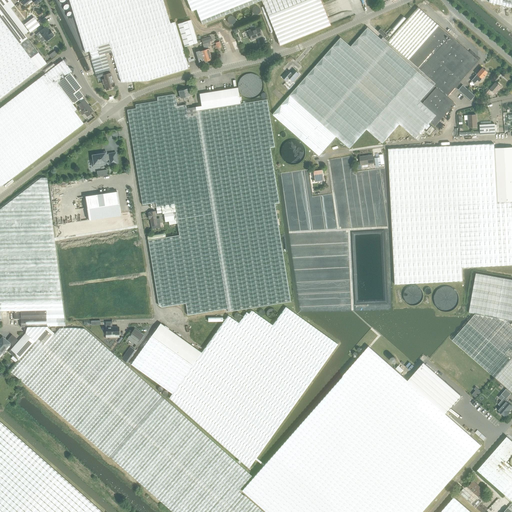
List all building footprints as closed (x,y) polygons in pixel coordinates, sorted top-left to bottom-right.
[(3,6),(10,0),(0,0),(0,16),(21,44),(27,39),(3,6)] [(68,0),(85,52),(89,51),(97,49),(96,46),(108,43),(111,52),(120,82),(147,81),(188,68),(174,22),(170,23),(162,0),(68,0)] [(186,0),(191,11),(196,9),(202,24),(261,1),(262,0),(186,0)] [(262,0),(261,1),(272,27),(279,45),(279,46),(280,46),(330,26),(330,25),(320,0),(262,0)] [(511,0),(489,0),(489,3),(511,8),(511,0)] [(447,97),(479,61),(418,7),(388,41),(438,86),(424,102),(437,114),(430,122),(435,126),(455,104),(447,97)] [(0,98),(38,69),(46,64),(38,53),(35,49),(27,39),(21,44),(0,16),(0,98)] [(30,32),(31,32),(40,25),(34,17),(24,24),(30,32)] [(194,44),(193,42),(197,40),(190,20),(187,21),(177,24),(184,47),(194,44)] [(39,32),(36,34),(42,42),(45,40),(46,41),(53,36),(52,36),(53,35),(49,30),(48,31),(45,27),(39,32)] [(438,86),(388,41),(387,41),(390,37),(381,29),(378,32),(384,36),(381,39),(368,27),(351,46),(341,38),(273,115),(320,156),(336,137),(350,149),(367,129),(383,143),(400,124),(416,138),(430,122),(437,114),(424,102),(438,86)] [(261,35),(258,28),(247,32),(250,41),(255,39),(255,38),(261,35)] [(211,59),(207,47),(211,46),(210,42),(202,44),(204,50),(203,51),(207,61),(211,59)] [(89,51),(91,58),(90,58),(95,74),(110,70),(105,53),(111,52),(108,43),(96,46),(97,49),(89,51)] [(199,52),(198,50),(195,51),(198,60),(201,59),(202,62),(207,61),(203,51),(199,52)] [(0,187),(83,123),(74,112),(77,109),(73,105),(57,83),(70,73),(71,73),(73,73),(74,69),(69,68),(63,60),(62,61),(0,108),(0,187)] [(46,72),(55,66),(54,63),(44,69),(46,72)] [(487,72),(487,71),(485,69),(485,70),(482,68),(479,71),(478,70),(475,73),(477,74),(471,81),(474,83),(475,82),(477,80),(479,82),(487,72)] [(289,79),(293,82),(300,75),(294,69),(291,73),(288,71),(282,78),(287,82),(289,79)] [(73,105),(83,96),(79,90),(81,88),(70,73),(57,83),(73,105)] [(104,79),(102,79),(103,84),(104,84),(105,90),(111,89),(110,87),(114,86),(110,73),(106,74),(103,75),(103,76),(104,79)] [(490,90),(494,94),(495,93),(496,93),(498,92),(497,91),(501,86),(496,82),(493,85),(491,84),(484,92),(487,94),(490,90)] [(458,90),(464,95),(466,96),(470,91),(463,85),(458,90)] [(201,106),(195,107),(196,111),(240,104),(238,88),(199,95),(201,106)] [(187,97),(190,97),(188,90),(183,91),(182,91),(180,91),(179,92),(180,99),(183,98),(184,101),(188,100),(187,97)] [(470,101),(475,96),(470,91),(466,96),(470,101)] [(173,211),(173,212),(175,220),(176,220),(179,235),(147,241),(149,252),(157,304),(160,307),(185,303),(187,315),(196,314),(199,314),(227,309),(228,312),(290,302),(282,251),(275,204),(279,203),(270,148),(275,147),(267,99),(240,104),(196,111),(195,107),(186,108),(186,106),(177,107),(176,102),(174,94),(156,97),(157,101),(135,104),(135,108),(126,110),(142,205),(155,203),(156,206),(157,214),(173,211)] [(93,112),(84,100),(78,105),(80,108),(78,109),(82,115),(84,113),(87,116),(93,112)] [(468,115),(464,115),(465,120),(468,120),(469,127),(477,127),(476,115),(468,115)] [(481,125),(480,125),(480,131),(459,133),(460,136),(480,134),(495,134),(495,124),(491,124),(481,125)] [(435,129),(432,126),(426,132),(430,135),(435,129)] [(432,147),(388,149),(394,284),(462,280),(461,267),(466,266),(511,264),(511,201),(497,202),(494,148),(494,144),(457,145),(436,146),(432,147)] [(511,147),(509,147),(494,148),(497,202),(511,201),(511,147)] [(93,160),(91,160),(92,167),(105,165),(117,163),(116,153),(109,154),(109,155),(106,155),(106,151),(99,152),(100,153),(92,154),(93,160)] [(374,163),(373,155),(360,157),(360,162),(361,165),(374,163)] [(314,178),(315,182),(324,180),(322,171),(316,172),(312,173),(313,178),(314,178)] [(1,311),(14,310),(46,310),(46,326),(48,326),(65,326),(63,309),(47,178),(41,178),(0,209),(0,320),(2,320),(1,311)] [(117,191),(85,196),(89,220),(120,215),(117,191)] [(160,224),(159,218),(156,219),(155,211),(149,212),(148,213),(149,219),(150,218),(151,225),(160,224)] [(173,212),(163,214),(164,220),(165,222),(175,220),(173,212)] [(476,315),(453,341),(484,369),(511,392),(511,325),(511,324),(511,279),(477,274),(471,303),(470,312),(476,315)] [(422,297),(422,295),(422,293),(421,291),(419,290),(418,289),(416,288),(415,288),(413,288),(411,288),(409,289),(408,290),(407,291),(406,292),(405,293),(405,295),(404,297),(405,299),(405,300),(406,302),(407,303),(409,304),(410,305),(412,306),(413,306),(415,306),(416,305),(418,304),(420,303),(421,302),(422,300),(422,299),(422,297)] [(457,300),(457,298),(457,296),(455,294),(454,292),(452,290),(450,289),(448,289),(446,289),(444,289),(442,290),(440,291),(438,292),(437,294),(436,295),(435,298),(435,300),(435,302),(436,304),(437,306),(438,308),(440,309),(442,310),(444,311),(446,311),(448,311),(450,310),(452,309),(454,308),(456,306),(456,304),(457,302),(457,300)] [(134,361),(131,364),(172,394),(169,398),(248,468),(272,436),(296,402),(338,345),(312,326),(285,307),(272,325),(254,312),(251,316),(246,312),(238,323),(227,315),(203,349),(201,352),(192,365),(151,336),(142,349),(134,361)] [(21,319),(21,327),(27,327),(46,326),(46,310),(14,310),(14,319),(21,319)] [(277,316),(276,314),(275,312),(274,311),(272,311),(270,311),(269,311),(268,312),(267,313),(267,314),(266,316),(267,317),(268,319),(268,320),(269,320),(270,321),(271,321),(273,321),(274,320),(275,320),(276,319),(276,318),(277,317),(277,316)] [(201,352),(160,323),(151,336),(192,365),(201,352)] [(27,327),(25,333),(35,341),(37,339),(47,328),(48,326),(46,326),(27,327)] [(105,334),(105,337),(119,337),(118,327),(115,328),(115,327),(105,327),(105,328),(105,330),(104,332),(104,333),(105,334)] [(18,361),(10,370),(109,457),(109,456),(111,457),(123,468),(155,497),(172,511),(262,511),(244,496),(239,491),(252,476),(251,476),(243,468),(163,398),(161,396),(85,330),(74,328),(59,328),(54,334),(45,345),(37,339),(35,341),(18,361)] [(47,328),(37,339),(45,345),(54,334),(48,328),(47,328)] [(130,336),(128,338),(136,344),(138,342),(143,335),(134,329),(130,336)] [(8,353),(18,361),(35,341),(25,333),(8,353)] [(12,346),(17,340),(11,335),(6,341),(2,338),(0,340),(0,354),(9,344),(12,346)] [(368,346),(242,490),(266,511),(421,511),(481,445),(445,414),(407,381),(368,346)] [(127,351),(121,359),(127,363),(130,358),(136,350),(133,348),(130,353),(127,351)] [(423,363),(407,381),(445,414),(461,396),(423,363)] [(475,390),(472,394),(475,397),(481,391),(477,388),(475,390)] [(504,415),(505,416),(509,411),(511,406),(506,401),(508,400),(506,399),(511,393),(510,393),(506,389),(501,394),(504,397),(498,404),(499,405),(501,407),(498,410),(504,416),(504,415)] [(0,511),(102,511),(0,421),(0,511)] [(511,478),(511,467),(506,462),(511,454),(511,441),(506,437),(477,471),(501,492),(511,478)] [(511,511),(511,478),(501,492),(511,501),(511,511),(470,511),(454,497),(440,511),(511,511)] [(478,496),(483,490),(473,481),(468,487),(478,496)] [(476,507),(480,511),(484,511),(487,509),(480,502),(482,501),(466,487),(464,488),(459,493),(475,508),(476,507)] [(511,511),(511,503),(508,507),(502,511),(511,511)]
